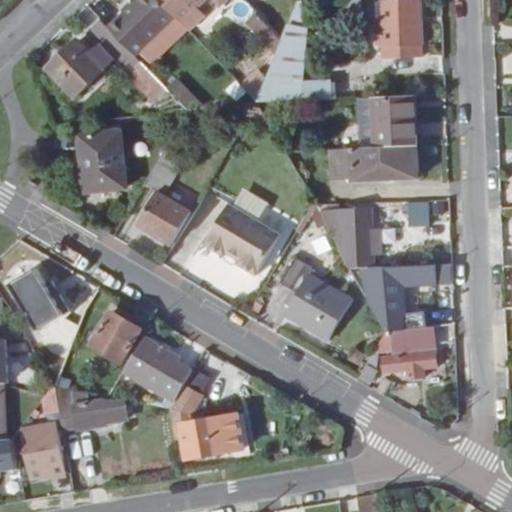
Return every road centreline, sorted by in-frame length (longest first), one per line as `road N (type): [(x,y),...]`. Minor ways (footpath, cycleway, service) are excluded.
road 1 (residential): [(422,444),(0,196)]
road 2 (residential): [(464,0),(482,448),(468,470)]
road 3 (residential): [(111,511),(407,458),(422,444)]
